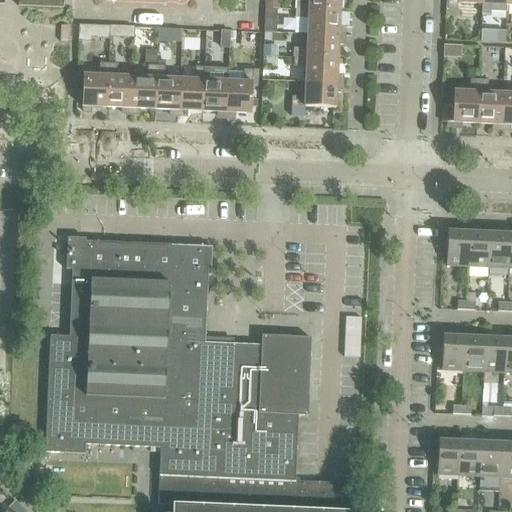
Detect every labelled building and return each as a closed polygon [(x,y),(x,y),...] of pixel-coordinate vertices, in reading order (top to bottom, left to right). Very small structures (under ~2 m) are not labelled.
[(17,0),(17,7),(62,9),(62,0),(17,0)] [(307,0),(308,3),(295,2),(295,11),(339,13),(339,0),(307,0)] [(505,7),(505,0),(481,0),(481,6),(481,16),(505,17),(505,7)] [(339,13),(295,11),(294,20),(307,20),(306,35),(342,37),(342,28),(338,28),(339,13)] [(159,39),(181,41),(181,29),(159,28),(159,39)] [(482,42),(505,41),(505,30),(482,30),(482,42)] [(342,37),(306,35),(306,51),(293,50),(292,58),(336,61),(337,46),(342,46),(342,37)] [(336,61),(292,58),(292,66),(292,68),(305,68),(304,83),(340,85),(340,76),(336,75),(336,61)] [(90,108),(105,109),(107,65),(98,64),(98,77),(82,77),(80,112),(90,113),(90,108)] [(113,65),(107,65),(105,109),(120,109),(120,114),(129,114),(131,79),(115,78),(116,65),(113,65)] [(146,79),(131,79),(129,114),(138,115),(138,110),(153,111),(155,67),(146,66),(146,79)] [(164,67),(155,67),(153,111),(168,111),(168,116),(177,116),(179,81),(163,80),(164,67)] [(194,81),(179,81),(177,116),(186,117),(186,112),(201,113),(203,69),(194,68),(194,81)] [(212,69),(203,69),(201,113),(216,113),(216,118),(226,118),(227,83),(211,82),(212,69)] [(242,83),(227,83),(226,118),(234,119),(234,114),(250,115),(251,88),(252,71),(242,70),(242,83)] [(453,93),(452,108),(442,108),(441,124),(445,124),(445,128),(461,129),(461,124),(475,125),(478,81),(469,81),(468,93),(453,93)] [(487,81),(478,81),(475,125),(491,126),(490,130),(499,131),(500,95),(486,94),(487,81)] [(334,109),(335,94),(340,94),(340,85),(304,83),(304,98),(291,98),(290,107),(334,109)] [(511,95),(500,95),(499,131),(509,131),(509,127),(511,126),(511,95)] [(468,234),(447,233),(445,267),(467,268),(468,234)] [(488,235),(468,234),(467,268),(487,269),(488,235)] [(509,236),(488,235),(487,269),(507,270),(509,236)] [(307,397),(310,339),(290,339),(290,338),(260,337),(260,347),(232,345),(232,350),(204,348),(207,277),(209,278),(211,248),(84,243),(84,240),(66,239),(65,271),(71,271),(68,338),(49,337),(45,415),(46,415),(44,454),(59,454),(59,455),(84,456),(84,446),(123,448),(159,449),(159,458),(158,477),(157,506),(171,506),(170,511),(340,511),(342,485),(294,483),(297,417),(306,418),(307,397)] [(456,303),(456,312),(465,312),(465,303),(456,303)] [(474,304),(465,303),(465,312),(473,313),(474,304)] [(497,305),(496,314),(505,314),(506,305),(497,305)] [(345,318),(343,358),(359,359),(361,319),(345,318)] [(463,338),(442,337),(440,372),(462,373),(463,338)] [(484,339),(463,338),(462,373),(482,374),(484,339)] [(504,340),(484,339),(482,374),(503,375),(504,340)] [(511,340),(504,340),(503,375),(511,375),(511,340)] [(451,407),(451,416),(460,417),(460,408),(451,407)] [(469,408),(460,408),(460,417),(469,417),(469,408)] [(492,409),(492,418),(501,418),(501,410),(492,409)] [(510,410),(501,410),(501,418),(509,419),(510,410)] [(459,443),(437,442),(436,476),(457,477),(459,443)] [(479,444),(459,443),(457,477),(478,478),(479,444)] [(499,444),(479,444),(478,478),(498,479),(499,444)] [(511,445),(499,444),(498,479),(511,479),(511,445)] [(23,511),(13,503),(7,510),(4,511),(23,511)]
